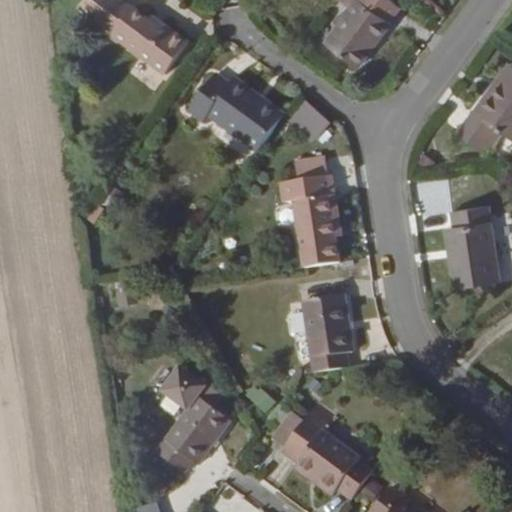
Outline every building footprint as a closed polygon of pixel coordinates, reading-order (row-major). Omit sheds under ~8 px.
[(163,80),(185,50),(157,29),(154,33),(108,0),(107,0),(87,26),(163,80)] [(384,25),(394,10),(380,0),(352,0),(355,2),(323,48),(354,72),(386,27),(384,25)] [(499,99),(511,80),(511,69),(507,66),(488,92),(499,99)] [(511,80),(499,99),(488,92),(456,137),(483,157),(499,135),(511,143),(511,80)] [(206,121),(253,156),(279,121),(230,86),(227,91),(212,81),(185,116),(201,127),(206,121)] [(303,100),(286,118),(311,141),(328,123),(303,100)] [(291,207),(300,272),(329,267),(324,243),(331,242),(325,201),(332,200),(329,180),(322,180),(320,162),(293,167),(296,184),(277,188),(280,209),(291,207)] [(338,241),(332,200),(325,201),(331,242),(338,241)] [(450,235),(446,235),(451,261),(445,262),(451,295),(497,288),(485,214),(448,219),(450,235)] [(451,261),(446,235),(441,236),(445,262),(451,261)] [(324,243),(329,267),(335,266),(331,242),(324,243)] [(300,312),(310,383),(348,378),(346,362),(350,361),(341,305),(300,312)] [(193,473),(224,430),(192,406),(199,396),(172,377),(153,401),(181,420),(151,461),(180,482),(188,469),(193,473)] [(251,384),(242,400),(265,413),(274,398),(251,384)] [(334,499),(349,510),(370,481),(356,472),(358,469),(320,442),(327,432),(311,420),(304,429),(283,456),(280,461),(296,472),(319,488),(315,494),(331,505),(334,499)] [(283,456),(304,429),(295,422),(275,451),(283,456)] [(292,479),(315,494),(319,488),(296,472),(292,479)] [(405,511),(386,497),(374,511),(405,511)] [(159,511),(156,501),(136,508),(137,511),(159,511)]
